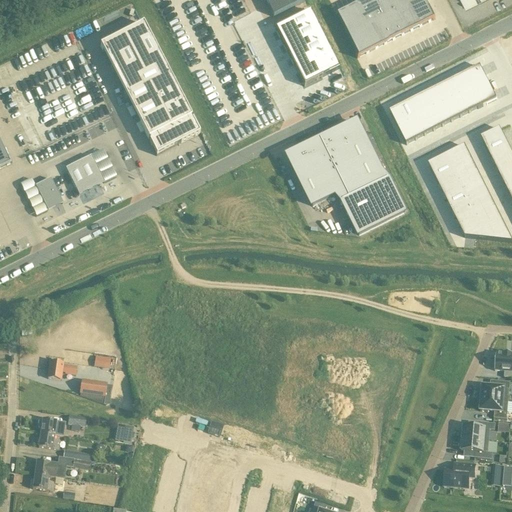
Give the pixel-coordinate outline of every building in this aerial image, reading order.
[(264,0),(273,17),(305,1),(304,0),(264,0)] [(411,0),(366,0),(336,15),(358,58),(357,59),(435,20),(430,9),(429,9),(424,0),(419,0),(413,3),(411,0)] [(310,12),(275,30),(304,88),(339,70),(310,12)] [(180,144),(181,144),(199,134),(143,25),(99,47),(156,157),(177,146),(180,144)] [(476,67),(386,112),(402,145),(492,99),(476,67)] [(302,152),(288,158),(290,162),(304,189),(313,207),(346,191),(350,199),(343,203),(360,235),(374,228),(404,214),(388,181),(385,182),(356,124),(304,151),(303,151),(302,152)] [(500,130),(481,139),(483,144),(490,158),(511,202),(511,154),(502,134),(500,130)] [(0,168),(10,164),(0,143),(0,168)] [(465,147),(428,166),(430,170),(437,184),(464,238),(465,239),(511,244),(511,242),(505,228),(474,166),(467,152),(465,147)] [(105,150),(68,167),(79,194),(117,178),(105,150)] [(287,203),(267,164),(215,190),(225,209),(241,200),(248,215),(259,210),(262,216),(287,203)] [(35,187),(48,212),(62,205),(50,180),(35,187)] [(163,331),(151,334),(153,344),(177,338),(173,322),(162,325),(163,331)] [(294,335),(292,349),(306,351),(306,353),(315,353),(315,357),(322,358),(324,342),(317,341),(317,337),(294,335)] [(177,338),(153,344),(155,352),(173,348),(179,347),(177,338)] [(337,363),(345,363),(346,358),(368,361),(370,342),(347,339),(346,345),(339,345),(337,363)] [(173,348),(155,352),(157,360),(175,356),(173,348)] [(496,354),(494,371),(504,372),(504,379),(511,379),(511,355),(511,356),(511,355),(504,355),(496,354)] [(175,356),(157,360),(159,369),(161,368),(177,364),(175,356)] [(93,368),(101,369),(102,359),(95,358),(93,368)] [(60,382),(62,373),(65,374),(65,375),(75,376),(76,368),(63,366),(63,365),(50,363),(48,380),(60,382)] [(177,364),(161,368),(163,376),(181,372),(179,364),(177,364)] [(181,372),(163,376),(165,385),(183,380),(181,372)] [(183,380),(165,385),(167,393),(190,387),(189,379),(183,380)] [(107,385),(81,381),(79,395),(80,395),(80,397),(102,405),(103,398),(105,399),(107,385)] [(510,384),(497,382),(496,389),(490,388),(482,387),(482,390),(480,390),(479,397),(481,398),(481,400),(508,402),(510,384)] [(190,387),(167,393),(169,403),(181,400),(183,406),(194,403),(190,387)] [(209,391),(208,403),(214,404),(213,416),(223,417),(225,399),(225,393),(209,391)] [(341,409),(347,410),(346,422),(362,424),(363,414),(361,414),(362,401),(358,401),(359,394),(343,393),(341,409)] [(242,400),(240,419),(251,420),(252,407),(258,408),(259,396),(242,394),(242,400)] [(266,396),(265,408),(271,409),(269,421),(280,422),(282,404),(282,398),(266,396)] [(225,399),(223,417),(232,418),(233,400),(225,399)] [(233,400),(232,418),(240,419),(242,400),(233,400)] [(307,406),(305,424),(316,425),(318,401),(307,400),(307,406)] [(480,412),(494,413),(494,419),(507,421),(508,402),(481,400),(481,402),(479,402),(478,409),(480,410),(480,412)] [(282,404),(280,422),(288,423),(290,404),(282,404)] [(290,404),(288,423),(297,424),(298,405),(290,404)] [(298,405),(297,424),(305,424),(307,406),(298,405)] [(67,426),(85,429),(86,419),(69,417),(67,426)] [(63,438),(65,424),(40,420),(38,422),(37,427),(39,429),(41,429),(40,435),(55,437),(63,438)] [(462,438),(462,440),(489,442),(490,431),(494,432),(495,425),(480,424),(479,430),(468,429),(463,428),(463,431),(461,431),(460,438),(462,438)] [(131,440),(133,441),(134,434),(132,434),(132,429),(125,428),(123,436),(122,443),(130,444),(131,440)] [(55,437),(40,435),(38,449),(58,452),(60,442),(54,441),(55,437)] [(489,442),(462,440),(462,443),(460,443),(459,449),(461,449),(461,452),(464,452),(475,453),(474,459),(492,461),(492,454),(488,454),(489,442)] [(90,463),(91,456),(64,452),(63,459),(74,460),(74,462),(90,465),(90,463)] [(166,457),(163,468),(182,473),(185,462),(166,457)] [(88,472),(90,465),(74,462),(72,469),(88,472)] [(34,476),(48,478),(56,480),(58,466),(50,465),(36,463),(34,476)] [(475,466),(454,465),(454,466),(457,466),(456,472),(454,472),(445,471),(444,488),(468,490),(469,480),(474,480),(475,466)] [(163,468),(161,479),(180,483),(182,473),(163,468)] [(503,476),(511,476),(511,468),(504,468),(503,476)] [(48,478),(34,476),(32,490),(52,493),(54,484),(48,483),(48,478)] [(161,479),(158,489),(177,494),(180,483),(161,479)] [(251,487),(248,498),(267,503),(269,492),(251,487)] [(158,489),(156,500),(175,504),(177,494),(158,489)] [(74,495),(63,493),(62,500),(73,501),(74,495)] [(248,498),(245,509),(258,511),(264,511),(267,503),(248,498)] [(156,500),(153,511),(157,511),(172,511),(175,504),(156,500)]
